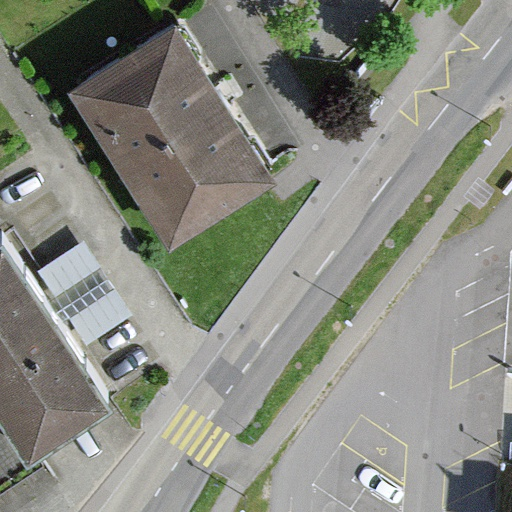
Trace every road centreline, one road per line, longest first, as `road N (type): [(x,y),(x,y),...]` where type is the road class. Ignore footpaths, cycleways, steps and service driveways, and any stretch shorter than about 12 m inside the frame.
road 1 (residential): [(224,393),(0,71)]
road 2 (residential): [(229,0),(365,209)]
road 3 (tertiary): [(365,209),(511,26)]
road 4 (tertiary): [(224,393),(365,209)]
road 5 (tertiary): [(144,511),(224,393)]
